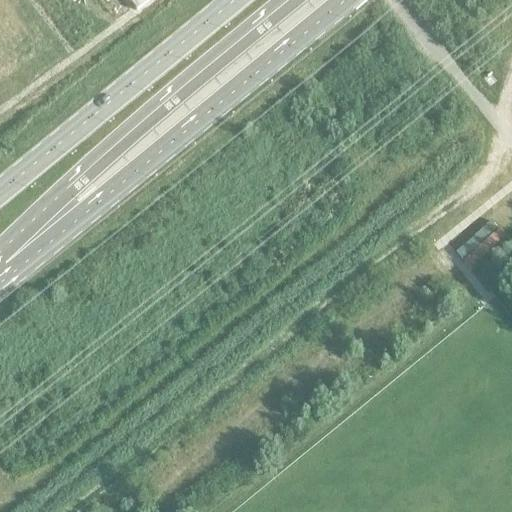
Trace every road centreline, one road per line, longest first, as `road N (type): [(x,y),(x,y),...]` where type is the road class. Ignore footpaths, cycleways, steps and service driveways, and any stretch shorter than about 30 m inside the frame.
road 1 (secondary): [(0,282),(345,0)]
road 2 (secondary): [(0,276),(67,190),(288,0)]
road 3 (secondary): [(234,0),(0,188)]
